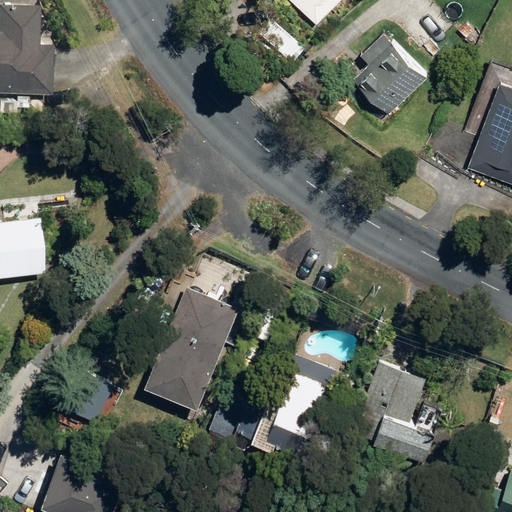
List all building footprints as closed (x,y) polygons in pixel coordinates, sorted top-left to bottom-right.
[(0,0),(0,86),(47,89),(49,38),(35,38),(36,0),(0,0)] [(301,0),(316,14),(329,0),(301,0)] [(458,25),(466,34),(474,26),(467,17),(458,25)] [(353,71),(388,106),(427,67),(391,32),(353,71)] [(467,163),(511,179),(511,76),(500,72),(467,163)] [(0,268),(45,265),(40,211),(0,213),(0,268)] [(185,280),(144,377),(197,400),(238,301),(185,280)] [(354,420),(425,447),(435,421),(411,412),(425,372),(378,355),(354,420)] [(277,428),(306,440),(331,381),(327,380),(329,376),(293,361),(288,373),(281,371),(276,381),(257,373),(237,418),(274,435),(277,428)] [(63,397),(93,413),(111,378),(81,363),(63,397)] [(474,507),(487,511),(511,511),(511,464),(509,463),(501,488),(484,482),(474,507)]
